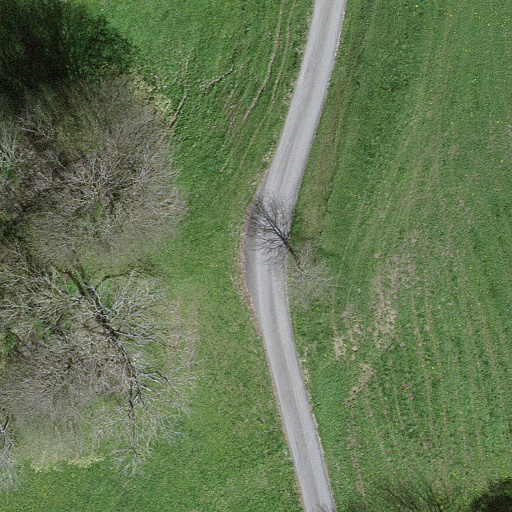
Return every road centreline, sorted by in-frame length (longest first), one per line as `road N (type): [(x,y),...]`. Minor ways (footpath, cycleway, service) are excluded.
road 1 (track): [(327,0),(277,179),(270,243),(274,316),(323,511)]
road 2 (track): [(105,0),(98,30),(0,152)]
